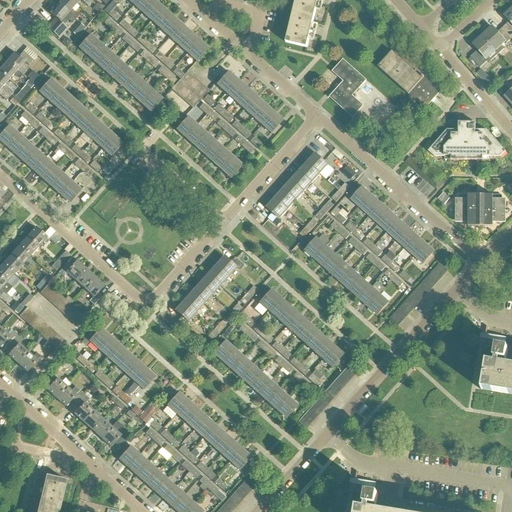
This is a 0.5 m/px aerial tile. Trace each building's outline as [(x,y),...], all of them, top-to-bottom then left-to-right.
[(70,0),(62,0),(58,5),(76,20),(79,17),(72,10),(76,5),(70,0)] [(138,0),(133,5),(142,13),(154,0),(153,0),(138,0)] [(142,13),(151,21),(163,8),(157,3),(154,1),(154,0),(142,13)] [(320,7),(321,0),(296,0),(293,13),(314,18),(317,6),(320,7)] [(123,15),(115,8),(117,6),(112,2),(104,11),(108,15),(116,22),(123,15)] [(99,3),(96,6),(101,11),(104,8),(99,3)] [(76,20),(58,5),(50,14),(56,19),(47,29),(59,39),(68,29),(64,26),(69,21),(72,24),(76,20)] [(101,11),(96,6),(93,9),(98,14),(101,11)] [(151,21),(160,29),(172,16),(166,11),(163,9),(163,8),(151,21)] [(511,9),(504,16),(509,22),(502,29),(511,39),(511,38),(511,9)] [(313,37),(315,26),(312,26),(314,18),(293,13),(286,43),(307,49),(310,36),(313,37)] [(160,29),(169,37),(181,25),(175,19),(175,20),(172,17),(172,16),(160,29)] [(104,24),(111,31),(115,26),(108,19),(104,24)] [(119,25),(126,32),(130,27),(123,20),(119,25)] [(80,24),(85,29),(88,26),(83,21),(80,24)] [(169,37),(178,46),(190,33),(184,27),(184,28),(181,25),(169,37)] [(115,26),(111,31),(119,37),(123,33),(115,26)] [(130,27),(126,32),(134,39),(138,34),(130,27)] [(492,28),(483,36),(496,51),(505,42),(507,44),(510,41),(500,30),(497,33),(492,28)] [(178,46),(187,54),(199,41),(193,35),(193,36),(190,33),(178,46)] [(87,56),(88,56),(99,43),(90,35),(80,46),(78,48),(84,53),(87,56)] [(122,40),(129,47),(134,42),(126,35),(122,40)] [(496,51),(483,36),(473,45),(478,50),(470,58),(480,68),(488,61),(486,59),(496,51)] [(137,41),(144,48),(148,43),(141,37),(137,41)] [(199,41),(187,54),(196,62),(206,51),(208,49),(202,44),(199,41)] [(134,42),(129,47),(137,53),(141,49),(134,42)] [(96,64),(97,64),(108,51),(99,43),(88,56),(93,61),(96,64)] [(148,43),(144,48),(152,55),(156,50),(148,43)] [(441,92),(425,77),(428,73),(399,48),(394,53),(392,52),(378,68),(409,95),(425,110),(428,106),(440,93),(441,92)] [(105,72),(106,72),(117,59),(108,51),(97,64),(102,69),(105,72)] [(140,56),(147,63),(152,58),(144,51),(140,56)] [(15,53),(7,62),(22,76),(26,72),(20,67),(25,62),(29,66),(33,61),(23,53),(19,57),(15,53)] [(155,57),(162,64),(166,59),(159,53),(155,57)] [(152,58),(147,63),(154,69),(159,65),(152,58)] [(114,80),(115,81),(126,67),(117,59),(106,72),(111,77),(114,80)] [(166,59),(162,64),(170,71),(174,66),(166,59)] [(329,98),(353,119),(364,106),(352,97),(366,81),(343,60),(332,72),(343,82),(329,98)] [(7,62),(0,69),(0,72),(9,80),(14,75),(19,80),(22,76),(7,62)] [(123,88),(123,89),(135,76),(126,67),(115,81),(120,85),(123,88)] [(158,72),(165,79),(169,74),(162,67),(158,72)] [(173,74),(180,80),(184,75),(177,69),(173,74)] [(41,79),(33,71),(27,78),(35,85),(41,79)] [(180,80),(179,80),(183,84),(191,75),(187,71),(184,75),(180,80)] [(0,72),(0,88),(10,97),(13,94),(4,86),(9,80),(0,72)] [(217,86),(226,94),(238,81),(232,76),(228,73),(217,86)] [(169,74),(165,79),(172,85),(176,81),(169,74)] [(183,84),(188,88),(196,79),(191,75),(183,84)] [(132,96),(132,97),(144,84),(135,76),(123,89),(129,94),(129,93),(132,96)] [(39,93),(48,101),(60,88),(54,82),(54,83),(51,79),(39,93)] [(188,88),(192,92),(200,82),(196,79),(188,88)] [(171,90),(175,93),(183,84),(179,80),(171,90)] [(25,85),(31,90),(34,86),(28,81),(25,85)] [(226,94),(235,102),(246,89),(241,84),(238,81),(226,94)] [(192,92),(196,95),(204,86),(200,82),(192,92)] [(141,104),(141,105),(153,92),(144,84),(132,97),(138,102),(138,101),(141,104)] [(175,93),(179,97),(188,88),(183,84),(175,93)] [(204,86),(196,95),(200,99),(209,90),(204,86)] [(0,88),(0,96),(6,101),(10,97),(0,88)] [(48,101),(57,109),(69,96),(63,90),(63,91),(60,88),(61,88),(60,88),(48,101)] [(179,97),(184,101),(192,92),(188,88),(179,97)] [(235,102),(244,110),(255,97),(250,92),(247,89),(246,89),(235,102)] [(153,92),(141,105),(147,110),(147,109),(151,113),(162,100),(153,92)] [(184,101),(188,105),(196,95),(192,92),(184,101)] [(196,95),(188,105),(192,108),(200,99),(196,95)] [(15,96),(12,99),(18,104),(21,101),(15,96)] [(57,109),(66,117),(78,104),(72,98),(72,99),(69,96),(70,96),(69,96),(57,109)] [(203,101),(211,107),(215,103),(208,96),(203,101)] [(244,110),(253,118),(264,105),(259,100),(256,97),(255,97),(244,110)] [(18,104),(12,99),(9,102),(15,107),(18,104)] [(25,109),(33,115),(37,111),(29,104),(25,109)] [(66,117),(75,125),(87,112),(81,107),(78,104),(66,117)] [(199,109),(206,116),(210,111),(203,104),(199,109)] [(214,110),(221,117),(226,112),(218,105),(214,110)] [(253,118),(262,126),(273,113),(268,108),(265,105),(264,105),(253,118)] [(210,111),(206,116),(214,122),(218,118),(210,111)] [(75,125),(84,133),(96,120),(90,115),(87,112),(75,125)] [(226,112),(221,117),(229,124),(233,119),(226,112)] [(21,117),(28,124),(32,119),(25,113),(21,117)] [(36,118),(43,125),(47,120),(40,113),(36,118)] [(273,113),(262,126),(271,134),(281,123),(283,121),(277,116),(276,116),(274,113),(273,113)] [(185,138),(185,139),(197,125),(188,117),(178,128),(176,130),(182,136),(185,138)] [(32,119),(28,124),(36,130),(40,126),(32,119)] [(47,120),(43,125),(50,132),(55,127),(47,120)] [(84,133),(93,141),(105,128),(99,123),(96,120),(84,133)] [(217,125),(224,132),(228,127),(221,120),(217,125)] [(9,126),(11,124),(7,121),(0,128),(0,131),(2,134),(9,126)] [(232,126),(239,133),(243,129),(235,122),(232,126)] [(451,161),(483,161),(483,157),(500,157),(506,152),(487,131),(476,131),(476,123),(458,123),(458,131),(447,131),(428,152),(434,157),(451,157),(451,161)] [(194,146),(194,147),(206,133),(197,125),(185,139),(191,144),(194,146)] [(6,147),(19,134),(9,126),(2,134),(0,136),(0,141),(3,145),(6,147)] [(228,127),(224,132),(232,138),(236,134),(228,127)] [(93,141),(102,149),(114,136),(108,131),(105,128),(93,141)] [(38,133),(46,140),(50,135),(43,129),(38,133)] [(243,129),(239,133),(247,140),(251,135),(243,129)] [(54,134),(61,141),(65,136),(58,130),(54,134)] [(203,154),(203,155),(215,141),(206,133),(194,147),(200,152),(203,154)] [(15,155),(15,156),(28,142),(19,134),(6,147),(12,153),(15,155)] [(50,135),(46,140),(54,146),(58,142),(50,135)] [(65,136),(61,141),(69,148),(73,143),(65,136)] [(114,136),(102,149),(111,157),(121,146),(123,144),(117,139),(114,136)] [(235,141),(242,148),(246,143),(239,136),(235,141)] [(250,142),(257,149),(261,145),(254,138),(250,142)] [(212,162),(212,163),(224,149),(215,141),(203,155),(209,160),(212,162)] [(24,163),(24,164),(36,150),(28,142),(15,156),(21,161),(24,163)] [(246,143),(242,148),(249,154),(253,150),(246,143)] [(63,155),(64,156),(68,151),(61,144),(56,149),(57,149),(63,155)] [(72,150),(79,157),(83,152),(76,146),(72,150)] [(60,159),(63,155),(57,149),(53,153),(55,155),(60,159)] [(221,170),(221,171),(233,157),(224,149),(212,163),(218,168),(221,170)] [(33,171),(33,172),(45,158),(36,150),(24,164),(30,169),(33,171)] [(68,151),(64,156),(71,162),(76,158),(68,151)] [(83,152),(79,157),(86,164),(91,159),(83,152)] [(307,163),(320,175),(328,166),(317,156),(315,154),(310,160),(307,163)] [(233,157),(221,171),(227,176),(231,179),(242,166),(233,157)] [(42,180),(54,166),(45,158),(33,172),(39,177),(42,179),(42,180)] [(74,165),(82,172),(86,167),(79,160),(74,165)] [(90,167),(97,173),(101,169),(94,162),(90,167)] [(299,172),(312,184),(320,175),(307,163),(302,169),(299,172)] [(51,188),(63,174),(54,166),(42,180),(48,185),(51,187),(51,188)] [(86,167),(82,172),(89,179),(93,174),(86,167)] [(357,174),(348,167),(342,173),(351,181),(357,174)] [(291,181),(304,193),(312,184),(299,172),(294,178),(291,181)] [(60,196),(72,183),(63,174),(51,188),(57,193),(60,196)] [(283,190),(296,202),(304,193),(291,181),(286,187),(283,190)] [(72,183),(60,196),(66,201),(69,204),(81,191),(72,183)] [(143,191),(147,195),(155,187),(150,183),(143,191)] [(345,184),(339,191),(343,195),(350,188),(345,184)] [(351,201),(360,209),(372,196),(366,191),(363,188),(351,201)] [(275,199),(288,211),(296,202),(283,190),(278,196),(275,199)] [(343,195),(339,191),(332,199),(337,203),(343,195)] [(444,194),(438,200),(444,206),(450,199),(444,194)] [(360,209),(369,217),(381,204),(375,199),(372,196),(360,209)] [(468,227),(476,227),(479,229),(483,229),(485,227),(493,227),(493,223),(506,223),(506,200),(502,200),(502,196),(460,196),(460,200),(456,200),(456,223),(468,223),(468,227)] [(288,211),(275,199),(270,205),(267,208),(273,214),(280,220),(288,211)] [(329,202),(323,209),(327,213),(334,206),(329,202)] [(369,217),(378,225),(390,212),(384,207),(381,204),(369,217)] [(330,214),(335,219),(343,225),(347,221),(339,214),(341,212),(336,208),(330,214)] [(327,213),(323,209),(316,216),(321,220),(327,213)] [(378,225),(387,233),(399,220),(393,215),(390,212),(378,225)] [(281,222),(272,214),(268,219),(277,227),(281,222)] [(314,219),(307,227),(311,231),(318,223),(314,219)] [(387,233),(396,241),(408,228),(402,223),(399,220),(387,233)] [(331,227),(338,234),(342,229),(335,222),(331,227)] [(346,228),(353,235),(357,230),(350,224),(346,228)] [(311,231),(307,227),(300,235),(304,239),(311,231)] [(35,228),(27,237),(38,247),(42,243),(45,246),(50,241),(35,228)] [(396,241),(405,249),(417,236),(411,231),(408,228),(396,241)] [(342,229),(338,234),(346,240),(350,236),(342,229)] [(357,230),(353,235),(361,241),(365,237),(357,230)] [(405,249),(414,257),(426,244),(420,239),(417,236),(405,249)] [(27,237),(19,246),(30,256),(38,247),(27,237)] [(349,243),(356,250),(360,245),(353,238),(349,243)] [(314,260),(326,247),(317,239),(307,250),(305,252),(311,257),(314,260)] [(364,244),(371,251),(375,246),(368,240),(364,244)] [(426,244),(414,257),(423,265),(433,254),(435,252),(429,247),(426,244)] [(360,245),(356,250),(364,256),(368,252),(360,245)] [(19,246),(11,255),(22,265),(30,256),(19,246)] [(375,246),(371,251),(379,258),(383,253),(375,246)] [(323,268),(335,255),(326,247),(314,260),(320,265),(323,268)] [(66,252),(56,263),(60,267),(71,256),(66,252)] [(367,259),(374,266),(378,261),(371,254),(367,259)] [(11,255),(3,264),(14,274),(22,265),(11,255)] [(332,276),(344,263),(335,255),(323,268),(329,273),(332,276)] [(382,260),(389,267),(393,262),(386,256),(382,260)] [(215,266),(228,278),(236,269),(239,271),(243,266),(234,258),(230,263),(225,259),(223,257),(218,263),(215,266)] [(67,273),(75,281),(85,270),(76,261),(76,262),(72,259),(58,274),(62,278),(67,273)] [(378,261),(374,266),(381,272),(385,268),(378,261)] [(393,262),(389,267),(397,274),(401,269),(393,262)] [(60,267),(56,263),(52,268),(56,272),(60,267)] [(341,284),(353,271),(344,263),(332,276),(338,281),(341,284)] [(3,264),(0,266),(0,277),(6,283),(14,274),(3,264)] [(439,264),(436,268),(444,276),(448,272),(439,264)] [(207,275),(220,287),(228,278),(215,266),(210,272),(207,275)] [(436,268),(432,273),(440,280),(444,276),(436,268)] [(75,281),(84,289),(94,278),(85,270),(75,281)] [(384,275),(392,282),(396,277),(388,270),(384,275)] [(350,292),(362,279),(353,271),(341,284),(347,289),(350,292)] [(400,276),(407,283),(411,279),(404,272),(400,276)] [(432,273),(428,277),(436,284),(440,280),(432,273)] [(199,283),(199,284),(212,296),(220,287),(207,275),(202,281),(199,284),(199,283)] [(6,283),(0,277),(0,294),(2,296),(4,293),(7,295),(12,289),(6,283)] [(46,277),(41,283),(44,286),(49,280),(46,277)] [(396,277),(392,282),(399,288),(403,284),(396,277)] [(428,277),(424,281),(433,289),(436,284),(428,277)] [(94,278),(84,289),(93,297),(89,302),(94,306),(102,297),(97,293),(104,286),(94,278)] [(359,300),(371,287),(362,279),(350,292),(356,297),(359,300)] [(424,281),(420,286),(429,293),(433,289),(424,281)] [(258,291),(253,287),(249,283),(243,290),(247,294),(251,298),(258,291)] [(191,292),(191,293),(204,305),(212,296),(199,284),(194,289),(194,290),(191,293),(191,292)] [(40,294),(45,298),(53,289),(48,285),(40,294)] [(420,286),(417,290),(425,297),(429,293),(420,286)] [(368,308),(380,295),(371,287),(359,300),(365,305),(368,308)] [(45,298),(49,302),(57,293),(53,289),(45,298)] [(417,290),(413,294),(421,301),(425,297),(417,290)] [(259,304),(268,312),(280,299),(274,293),(274,294),(271,291),(259,304)] [(49,302),(53,306),(61,297),(57,293),(49,302)] [(183,301),(183,302),(196,313),(204,305),(191,293),(186,298),(186,299),(183,302),(183,301)] [(251,298),(247,294),(240,302),(244,306),(251,298)] [(413,294),(409,298),(417,306),(421,301),(413,294)] [(30,295),(25,300),(28,303),(33,298),(30,295)] [(380,295),(368,308),(374,313),(377,316),(389,303),(380,295)] [(65,300),(66,301),(71,305),(73,302),(68,296),(65,300)] [(53,306),(58,310),(66,301),(61,297),(53,306)] [(409,298),(405,303),(414,310),(417,306),(409,298)] [(268,312),(277,320),(289,307),(283,301),(283,302),(280,299),(268,312)] [(28,303),(25,300),(20,306),(19,305),(13,311),(18,315),(28,303)] [(58,310),(63,314),(70,305),(66,301),(58,310)] [(196,313),(183,302),(178,307),(178,308),(175,311),(188,323),(196,313)] [(405,303),(401,307),(410,314),(414,310),(405,303)] [(63,314),(67,318),(75,309),(70,305),(63,314)] [(237,305),(230,312),(235,316),(242,309),(237,305)] [(4,307),(1,310),(7,316),(10,312),(4,307)] [(277,320),(286,328),(298,315),(292,309),(292,310),(289,307),(277,320)] [(401,307),(398,311),(406,319),(410,314),(401,307)] [(19,317),(24,321),(32,312),(27,308),(19,317)] [(67,318),(71,322),(79,313),(75,309),(67,318)] [(398,311),(394,315),(402,323),(406,319),(398,311)] [(24,321),(28,325),(36,316),(32,312),(24,321)] [(235,316),(230,312),(224,320),(228,324),(235,316)] [(79,313),(71,322),(76,326),(84,317),(79,313)] [(286,328),(295,336),(307,323),(301,317),(301,318),(298,315),(286,328)] [(402,323),(394,315),(390,320),(398,327),(402,323)] [(28,325),(33,329),(41,320),(36,316),(28,325)] [(243,321),(251,328),(255,324),(247,317),(243,321)] [(33,329),(37,333),(45,324),(41,320),(33,329)] [(221,323),(214,330),(219,334),(226,327),(221,323)] [(295,336),(304,344),(316,331),(310,325),(310,326),(307,323),(295,336)] [(37,333),(42,337),(50,328),(45,324),(37,333)] [(239,330),(246,336),(250,332),(243,325),(239,330)] [(254,331),(261,337),(265,333),(258,326),(254,331)] [(94,337),(100,330),(96,327),(90,334),(81,343),(85,347),(89,342),(94,337)] [(42,337),(46,341),(54,332),(50,328),(42,337)] [(0,347),(6,341),(10,345),(18,336),(13,332),(9,336),(1,329),(0,329),(0,347)] [(98,350),(110,337),(104,332),(101,329),(100,330),(94,337),(89,342),(98,350)] [(219,334),(214,330),(208,337),(212,341),(219,334)] [(304,344),(313,352),(325,339),(319,334),(316,331),(304,344)] [(46,341),(51,345),(59,336),(54,332),(46,341)] [(250,332),(246,336),(254,343),(258,339),(250,332)] [(265,333),(261,337),(269,344),(273,340),(265,333)] [(8,356),(17,364),(28,353),(18,345),(22,340),(18,336),(10,345),(15,349),(8,356)] [(59,336),(51,345),(55,349),(63,340),(59,336)] [(98,350),(107,358),(119,345),(113,340),(110,337),(98,350)] [(313,352),(322,360),(334,347),(328,342),(325,339),(313,352)] [(257,346),(264,352),(268,348),(261,341),(257,346)] [(222,363),(234,350),(225,342),(215,353),(215,352),(213,355),(219,360),(222,362),(222,363)] [(272,347),(279,354),(283,349),(276,342),(272,347)] [(43,348),(50,354),(55,349),(47,343),(43,348)] [(107,358),(116,366),(128,353),(122,348),(119,345),(107,358)] [(334,347),(322,360),(331,368),(341,357),(343,355),(337,349),(337,350),(334,347)] [(268,348),(264,352),(272,359),(276,355),(268,348)] [(511,367),(505,366),(508,350),(499,348),(496,348),(496,350),(484,348),(482,360),(486,362),(483,381),(482,391),(495,393),(511,395),(511,367)] [(283,349),(279,354),(287,360),(291,356),(283,349)] [(231,371),(243,358),(234,350),(222,363),(228,368),(231,370),(231,371)] [(28,353),(17,364),(27,373),(30,369),(35,373),(45,361),(40,356),(40,357),(36,354),(33,358),(28,353)] [(116,366),(125,374),(137,361),(131,356),(128,353),(116,366)] [(76,360),(84,367),(88,362),(80,356),(76,360)] [(275,362),(282,368),(286,364),(279,357),(275,362)] [(240,379),(252,366),(243,358),(231,371),(237,376),(240,378),(240,379)] [(290,363),(297,370),(301,365),(294,359),(290,363)] [(125,374),(134,382),(146,369),(140,364),(137,361),(125,374)] [(88,362),(84,367),(91,374),(95,369),(88,362)] [(286,364),(282,368),(289,375),(293,371),(286,364)] [(301,365),(297,370),(305,376),(309,372),(301,365)] [(249,387),(261,374),(252,366),(240,379),(246,384),(249,386),(249,387)] [(347,367),(344,371),(352,379),(356,375),(347,367)] [(146,369),(134,382),(143,391),(153,379),(153,380),(155,377),(149,372),(146,369)] [(94,376),(102,383),(106,378),(105,378),(110,373),(106,370),(103,373),(101,371),(99,372),(98,372),(94,376)] [(47,390),(56,399),(66,388),(57,380),(61,375),(57,371),(49,380),(53,383),(47,390)] [(344,371),(340,376),(348,383),(352,379),(344,371)] [(292,378),(300,384),(304,380),(296,373),(292,378)] [(258,395),(270,382),(261,374),(249,387),(255,392),(258,394),(258,395)] [(308,379),(315,386),(319,381),(312,375),(308,379)] [(340,376),(336,380),(344,387),(348,383),(340,376)] [(106,378),(102,383),(109,390),(113,385),(106,378)] [(304,380),(300,384),(307,391),(311,387),(304,380)] [(336,380),(332,384),(340,392),(344,387),(336,380)] [(267,403),(279,390),(270,382),(258,395),(264,400),(267,403)] [(332,384),(328,388),(337,396),(340,392),(332,384)] [(72,400),(76,404),(84,395),(79,392),(80,391),(75,387),(71,392),(66,388),(56,399),(65,407),(72,400)] [(112,392),(120,399),(124,394),(116,388),(112,392)] [(328,388),(324,393),(333,400),(337,396),(328,388)] [(276,411),(288,398),(279,390),(267,403),(273,408),(276,411)] [(167,406),(176,415),(187,401),(182,396),(182,397),(178,393),(167,406)] [(324,393),(321,397),(329,404),(333,400),(324,393)] [(124,394),(120,399),(127,406),(131,401),(124,394)] [(74,414),(83,423),(93,412),(84,404),(88,400),(84,395),(76,404),(80,408),(74,414)] [(321,397),(317,401),(325,409),(329,404),(321,397)] [(288,398),(276,411),(282,416),(285,419),(297,406),(288,398)] [(119,401),(115,405),(122,410),(125,407),(119,401)] [(176,415),(185,423),(196,409),(191,404),(191,405),(188,402),(187,401),(176,415)] [(317,401),(313,405),(321,413),(325,409),(317,401)] [(313,405),(309,410),(318,417),(321,413),(313,405)] [(141,412),(135,407),(131,412),(137,417),(141,412)] [(145,424),(156,413),(149,407),(139,418),(145,424)] [(185,423),(194,431),(205,418),(200,413),(197,410),(196,409),(185,423)] [(309,410),(305,414),(314,421),(318,417),(309,410)] [(134,416),(129,411),(126,415),(131,420),(134,416)] [(83,423),(92,431),(102,420),(93,412),(83,423)] [(305,414),(302,418),(310,426),(314,421),(305,414)] [(194,431),(203,439),(214,426),(209,421),(206,418),(205,418),(194,431)] [(310,426),(302,418),(298,422),(306,430),(310,426)] [(92,431),(101,439),(111,428),(102,420),(92,431)] [(150,426),(158,433),(161,428),(154,421),(150,426)] [(111,428),(101,439),(110,447),(116,441),(122,447),(129,440),(122,434),(126,430),(117,422),(111,428)] [(203,439),(212,447),(223,434),(218,429),(215,426),(214,426),(203,439)] [(146,434),(153,441),(157,436),(150,430),(146,434)] [(160,436),(168,442),(172,437),(165,431),(160,436)] [(212,447),(221,455),(232,442),(227,437),(224,434),(223,434),(212,447)] [(157,436),(153,441),(161,448),(165,443),(157,436)] [(172,437),(168,442),(175,449),(180,444),(172,437)] [(127,468),(139,456),(130,448),(133,444),(129,441),(119,452),(123,456),(120,458),(118,460),(124,466),(124,465),(127,468)] [(221,455),(230,463),(241,450),(236,445),(235,445),(233,442),(232,442),(221,455)] [(163,450),(171,457),(175,452),(168,446),(163,450)] [(178,451),(186,458),(190,454),(182,447),(178,451)] [(241,450),(230,463),(239,471),(249,460),(251,458),(245,453),(244,453),(242,450),(241,450)] [(175,452),(171,457),(178,463),(182,459),(175,452)] [(190,454),(186,458),(193,465),(197,461),(190,454)] [(136,476),(148,464),(139,456),(127,468),(133,474),(133,473),(136,476)] [(182,466),(189,473),(193,468),(186,462),(182,466)] [(196,468),(204,474),(208,470),(200,463),(196,468)] [(145,484),(157,472),(148,464),(136,476),(142,482),(142,481),(145,484)] [(193,468),(189,473),(196,480),(200,475),(193,468)] [(208,470),(204,474),(211,481),(215,476),(208,470)] [(254,471),(250,475),(259,483),(262,479),(254,471)] [(154,492),(154,493),(166,480),(157,472),(145,484),(151,490),(151,489),(154,492)] [(36,474),(26,511),(49,511),(54,497),(56,497),(55,503),(61,480),(36,474)] [(250,475),(246,480),(255,487),(259,483),(250,475)] [(199,482),(207,489),(211,484),(203,478),(199,482)] [(226,486),(219,479),(214,484),(222,491),(226,486)] [(163,500),(164,501),(175,488),(166,480),(154,493),(160,498),(160,497),(163,500)] [(246,480),(243,484),(251,491),(255,487),(246,480)] [(211,484),(207,489),(214,496),(218,491),(211,484)] [(243,484),(239,488),(247,496),(251,491),(243,484)] [(172,508),(173,509),(184,496),(175,488),(164,501),(169,506),(169,505),(172,508)] [(239,488),(235,492),(243,500),(247,496),(239,488)] [(235,492),(231,497),(240,504),(243,500),(235,492)] [(380,511),(376,511),(379,495),(370,493),(366,493),(366,495),(355,493),(353,506),(357,507),(355,511),(380,511)] [(185,511),(193,504),(184,496),(173,509),(176,511),(185,511)] [(231,497),(227,501),(236,509),(240,504),(231,497)] [(227,501),(224,505),(231,511),(232,511),(236,509),(227,501)]
